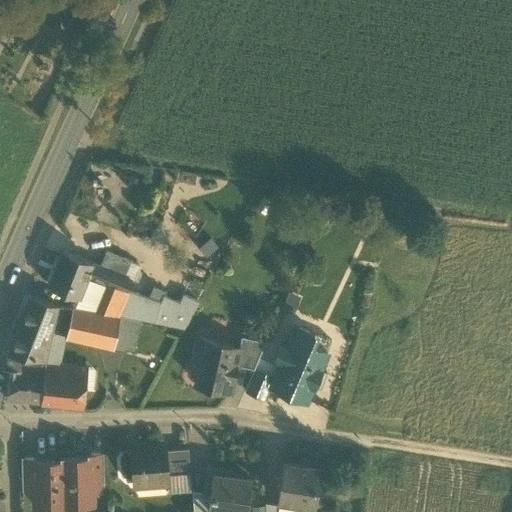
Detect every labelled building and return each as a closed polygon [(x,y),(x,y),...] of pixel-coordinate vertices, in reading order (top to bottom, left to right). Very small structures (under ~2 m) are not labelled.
[(91,264),(62,252),(48,285),(78,297),(87,276),(91,264)] [(137,264),(106,252),(100,267),(109,271),(131,280),(137,264)] [(100,267),(91,264),(87,276),(104,283),(109,271),(100,267)] [(131,280),(109,271),(104,283),(125,292),(126,292),(127,291),(131,280)] [(125,292),(104,283),(93,309),(116,314),(125,292)] [(126,292),(125,292),(116,314),(126,316),(135,294),(127,291),(126,292)] [(160,302),(135,294),(126,316),(184,328),(194,310),(178,304),(179,303),(163,296),(160,302)] [(198,302),(182,295),(179,303),(178,304),(194,310),(198,302)] [(30,299),(9,352),(20,354),(46,357),(51,332),(57,306),(30,299)] [(119,319),(57,306),(51,332),(46,357),(43,371),(39,402),(80,406),(85,367),(57,364),(63,335),(113,347),(113,346),(119,319)] [(139,319),(120,315),(119,319),(113,346),(132,349),(139,319)] [(313,333),(295,326),(286,347),(280,344),(275,357),(281,359),(274,376),(268,390),(269,390),(280,394),(282,389),(305,399),(312,383),(319,386),(326,371),(319,367),(326,351),(309,344),(313,333)] [(265,342),(241,336),(238,347),(240,348),(236,365),(253,369),(254,367),(265,342)] [(238,347),(199,338),(194,357),(199,366),(195,382),(230,390),(236,365),(240,348),(238,347)] [(46,357),(20,354),(18,369),(43,371),(46,357)] [(254,367),(253,369),(244,390),(266,399),(269,390),(268,390),(274,376),(254,367)] [(18,369),(9,369),(5,399),(39,402),(43,371),(18,369)] [(150,447),(144,442),(139,448),(130,449),(133,484),(167,481),(166,473),(164,450),(164,446),(150,447)] [(188,448),(164,450),(166,473),(189,471),(188,448)] [(102,454),(87,454),(87,458),(89,458),(90,478),(103,477),(102,454)] [(35,458),(20,458),(21,482),(34,481),(33,462),(35,462),(35,458)] [(87,458),(62,459),(62,461),(63,497),(90,497),(90,478),(89,458),(87,458)] [(35,462),(33,462),(34,481),(34,502),(63,501),(63,497),(62,461),(35,462)] [(318,468),(283,463),(277,500),(278,500),(312,505),(318,468)] [(233,471),(207,468),(203,493),(203,494),(210,495),(208,508),(210,509),(227,511),(228,505),(244,507),(243,511),(245,511),(250,478),(232,476),(233,471)] [(203,493),(191,491),(192,511),(209,511),(210,509),(208,508),(210,495),(203,494),(203,493)] [(311,511),(312,505),(278,500),(278,504),(280,504),(280,505),(279,511),(311,511)] [(278,504),(264,503),(265,511),(279,511),(280,505),(278,504)]
